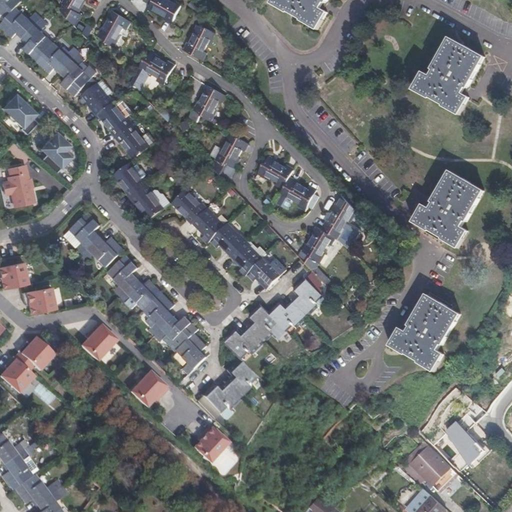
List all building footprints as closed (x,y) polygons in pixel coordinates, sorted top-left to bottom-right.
[(0,0),(0,8),(8,16),(17,7),(23,0),(0,0)] [(63,14),(75,26),(82,15),(78,13),(83,4),(82,3),(84,0),(65,0),(63,5),(67,7),(63,14)] [(144,0),(144,1),(151,5),(149,9),(159,14),(160,13),(167,17),(165,20),(173,24),(184,5),(177,0),(175,3),(170,0),(144,0)] [(328,0),(274,0),(273,3),(289,12),(290,11),(303,20),(319,30),(329,13),(325,10),(322,8),(325,2),(327,3),(328,0)] [(8,16),(1,24),(14,36),(20,30),(26,35),(40,19),(35,14),(30,19),(17,7),(8,16)] [(132,22),(112,11),(108,19),(110,20),(106,27),(105,27),(99,37),(107,41),(106,42),(115,48),(121,37),(120,36),(124,29),(127,30),(132,22)] [(40,19),(26,35),(31,40),(25,46),(38,58),(54,41),(41,29),(46,24),(40,19)] [(84,35),(90,37),(93,28),(87,26),(84,35)] [(188,43),(184,50),(204,61),(208,53),(205,52),(209,44),(211,45),(217,34),(208,29),(207,30),(200,26),(194,36),(195,37),(191,44),(188,43)] [(432,76),(424,72),(415,89),(431,98),(431,97),(445,105),(445,106),(461,115),(470,97),(467,95),(463,93),(467,87),(469,88),(486,57),(451,38),(433,68),(435,70),(432,76)] [(67,53),(54,41),(38,58),(51,71),(58,64),(64,70),(78,54),(72,48),(67,53)] [(165,85),(176,66),(169,61),(167,64),(160,60),(160,59),(150,53),(146,61),(145,60),(140,69),(132,84),(140,92),(149,75),(150,75),(151,74),(159,78),(157,81),(165,85)] [(78,54),(64,70),(70,75),(64,82),(77,94),(93,77),(79,65),(84,59),(78,54)] [(90,103),(99,114),(101,112),(115,100),(110,93),(107,95),(97,82),(79,98),(86,106),(90,103)] [(227,96),(208,85),(203,93),(206,94),(202,101),(201,101),(195,111),(203,115),(202,116),(211,121),(217,111),(216,110),(220,102),(223,104),(227,96)] [(14,95),(2,109),(9,115),(9,119),(12,122),(16,122),(22,127),(21,129),(27,134),(37,122),(32,117),(35,113),(14,95)] [(128,115),(115,100),(101,112),(114,128),(112,129),(117,136),(136,121),(130,114),(128,115)] [(195,111),(193,110),(189,118),(198,123),(202,116),(203,115),(195,111)] [(141,127),(136,121),(117,136),(122,141),(124,140),(137,156),(151,144),(139,128),(141,127)] [(55,132),(40,149),(47,154),(41,160),(55,173),(70,156),(63,151),(69,145),(55,132)] [(217,159),(212,167),(229,184),(237,170),(235,169),(241,159),(239,158),(243,150),(245,151),(250,144),(230,133),(226,140),(228,142),(224,149),(216,145),(211,155),(217,159)] [(264,164),(259,173),(270,179),(271,178),(278,182),(277,185),(285,189),(281,195),(292,201),(293,199),(300,203),(299,207),(307,211),(309,207),(313,209),(321,197),(316,194),(318,191),(310,187),(309,190),(301,185),(302,184),(291,178),(296,169),(288,165),(287,168),(279,164),(279,163),(270,157),(266,165),(264,164)] [(130,162),(115,174),(129,190),(127,192),(132,198),(151,182),(146,176),(144,178),(130,162)] [(26,179),(23,164),(8,168),(10,175),(7,176),(8,181),(3,182),(1,183),(3,193),(10,192),(14,207),(31,203),(27,189),(30,184),(28,178),(26,179)] [(10,175),(8,168),(0,169),(0,180),(0,182),(3,182),(8,181),(7,176),(10,175)] [(451,171),(433,201),(435,202),(431,208),(427,206),(424,205),(414,222),(430,231),(431,230),(444,238),(444,239),(459,248),(469,231),(462,227),(466,221),(468,222),(485,191),(451,171)] [(156,188),(151,182),(132,198),(137,203),(139,202),(152,218),(167,206),(154,190),(156,188)] [(204,203),(189,188),(176,201),(190,216),(189,217),(195,224),(197,222),(211,208),(205,202),(204,203)] [(302,251),(299,256),(315,273),(318,267),(320,264),(319,264),(326,252),(324,252),(329,244),(332,246),(336,239),(338,240),(348,248),(353,241),(352,233),(356,226),(349,221),(356,209),(343,195),(333,211),(335,213),(330,220),(323,230),(317,227),(313,234),(315,235),(311,243),(309,242),(303,252),(302,251)] [(274,206),(268,200),(264,204),(270,210),(274,206)] [(218,215),(211,208),(197,222),(207,233),(204,236),(211,243),(213,241),(227,227),(216,216),(218,215)] [(84,253),(102,235),(97,229),(102,224),(90,212),(72,229),(84,241),(78,247),(84,253)] [(234,255),(248,240),(241,233),(239,235),(229,225),(227,227),(213,241),(218,246),(222,243),(234,255)] [(108,240),(102,235),(84,253),(90,259),(95,254),(107,266),(126,248),(113,235),(108,240)] [(250,238),(248,240),(255,247),(253,249),(263,260),(266,257),(270,253),(263,246),(261,248),(250,238)] [(249,274),(263,260),(253,249),(255,247),(248,240),(234,255),(242,263),(239,267),(247,276),(249,274)] [(116,290),(121,296),(140,278),(134,272),(140,267),(127,254),(109,272),(122,284),(116,290)] [(277,269),(266,257),(263,260),(249,274),(256,281),(260,276),(270,286),(285,271),(280,266),(277,269)] [(29,283),(24,261),(0,265),(0,278),(2,278),(4,278),(4,281),(3,282),(4,288),(29,283)] [(331,281),(318,267),(315,273),(327,285),(331,281)] [(296,303),(308,315),(319,305),(316,303),(325,295),(308,277),(296,289),(303,296),(296,303)] [(133,296),(146,309),(163,291),(151,278),(145,283),(140,278),(121,296),(127,301),(133,296)] [(56,308),(52,286),(23,292),(25,304),(29,304),(31,303),(31,306),(30,307),(31,313),(56,308)] [(152,327),(158,333),(176,315),(171,310),(176,304),(163,291),(146,309),(158,322),(152,327)] [(462,314),(428,294),(410,325),(412,326),(408,332),(405,330),(401,328),(391,345),(407,354),(407,353),(421,361),(420,362),(436,371),(446,355),(439,350),(443,344),(444,345),(462,314)] [(298,325),(308,315),(296,303),(290,309),(283,301),(271,313),(279,321),(288,330),(296,323),(298,325)] [(272,327),(279,321),(271,313),(263,305),(252,316),(259,323),(252,329),(263,341),(275,330),(272,327)] [(176,315),(158,333),(163,339),(164,337),(177,350),(179,349),(182,346),(196,332),(200,328),(186,315),(181,320),(176,315)] [(83,344),(99,360),(119,339),(100,321),(87,335),(89,337),(83,344)] [(254,350),(263,341),(252,329),(246,335),(239,328),(228,338),(243,355),(251,347),(254,350)] [(182,346),(179,349),(191,361),(184,367),(192,374),(209,357),(202,350),(208,343),(196,332),(182,346)] [(28,341),(19,350),(21,352),(28,359),(23,364),(30,371),(35,366),(41,371),(56,354),(38,337),(33,342),(34,343),(32,345),(31,344),(28,341)] [(16,357),(14,356),(6,365),(8,368),(10,369),(8,371),(6,370),(2,375),(20,392),(36,376),(30,371),(23,364),(28,359),(21,352),(16,357)] [(234,391),(240,397),(252,387),(249,384),(256,377),(241,360),(229,370),(233,374),(226,381),(234,391)] [(156,402),(170,388),(151,371),(131,391),(147,407),(154,400),(156,402)] [(229,407),(240,397),(234,391),(226,381),(219,387),(215,383),(203,394),(219,411),(227,404),(229,407)] [(31,393),(49,405),(55,396),(38,384),(31,393)] [(460,421),(468,430),(479,419),(473,413),(470,416),(468,414),(460,421)] [(457,421),(447,432),(471,465),(487,452),(457,421)] [(194,447),(211,463),(230,442),(212,424),(199,438),(201,441),(194,447)] [(0,458),(4,465),(24,450),(19,443),(12,448),(1,434),(0,434),(0,458)] [(431,478),(445,463),(447,461),(430,445),(424,451),(414,462),(415,463),(431,478)] [(14,490),(15,489),(33,476),(22,461),(29,456),(24,450),(4,465),(9,471),(3,475),(14,490)] [(30,459),(24,464),(33,476),(35,475),(39,472),(30,459)] [(445,463),(431,478),(435,482),(450,465),(447,461),(445,463)] [(424,472),(415,463),(407,471),(417,480),(424,472)] [(32,499),(37,505),(57,491),(52,484),(46,489),(35,475),(33,476),(15,489),(26,503),(32,499)] [(418,511),(434,495),(426,488),(409,507),(414,511),(418,511)] [(57,491),(37,505),(42,511),(40,511),(62,511),(55,502),(62,497),(57,491)] [(434,495),(418,511),(445,511),(448,509),(434,495)] [(336,511),(322,499),(310,511),(336,511)] [(38,511),(31,501),(24,505),(29,511),(38,511)]
